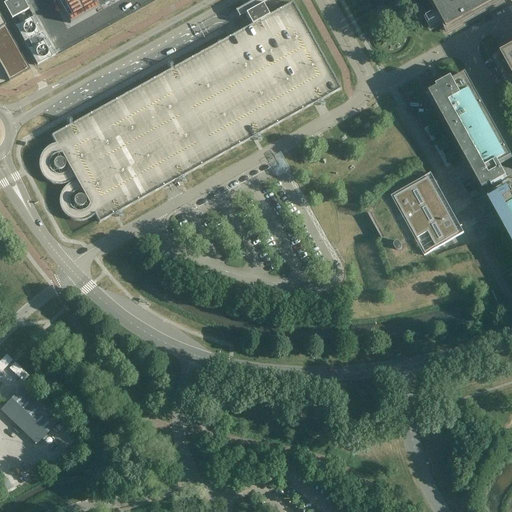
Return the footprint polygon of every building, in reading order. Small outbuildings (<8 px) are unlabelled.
[(24,0),(8,0),(4,2),(13,17),(29,9),(24,0)] [(112,0),(56,0),(70,24),(112,0)] [(430,0),(443,21),(449,31),(504,1),(503,0),(430,0)] [(269,16),(262,5),(251,11),(250,12),(245,14),(252,26),(233,36),(225,41),(52,136),(56,144),(74,176),(76,180),(95,214),(99,222),(170,183),(318,101),(340,89),(292,3),(269,16)] [(0,15),(0,66),(9,82),(30,70),(0,15)] [(55,56),(33,17),(15,27),(37,66),(55,56)] [(511,48),(503,54),(511,70),(511,48)] [(493,188),(508,180),(506,176),(511,173),(508,168),(503,171),(500,165),(511,157),(511,156),(466,74),(454,81),(453,79),(437,88),(438,90),(430,94),(483,190),(491,186),(493,188)] [(340,143),(350,138),(368,128),(371,126),(364,113),(333,130),(340,143)] [(72,178),(74,176),(56,144),(54,144),(50,146),(47,148),(44,150),(42,153),(41,157),(40,161),(40,164),(41,169),(43,172),(45,175),(48,178),(51,180),(54,182),(57,182),(60,182),(63,182),(66,181),(69,180),(72,178)] [(429,178),(392,198),(367,212),(398,268),(423,254),(432,249),(451,239),(460,234),(456,228),(433,186),(430,180),(429,178)] [(95,214),(76,180),(72,181),(69,183),(67,185),(64,187),(63,189),(62,192),(61,196),(61,200),(61,205),(63,209),(65,212),(68,215),(71,217),(75,218),(79,219),(81,219),(86,219),(89,218),(92,216),(95,214)] [(511,186),(511,184),(495,193),(496,195),(488,199),(511,242),(511,186)] [(480,195),(478,193),(477,190),(469,194),(472,200),(480,195)] [(488,210),(482,200),(474,204),(480,215),(488,210)] [(0,371),(12,359),(6,354),(0,360),(0,371)] [(9,368),(23,382),(29,376),(26,373),(15,363),(9,368)] [(1,410),(37,445),(57,423),(21,389),(1,410)] [(58,451),(49,456),(51,461),(61,456),(58,451)] [(9,462),(0,467),(0,472),(1,475),(13,469),(9,462)] [(21,481),(11,486),(14,490),(23,485),(21,481)]
